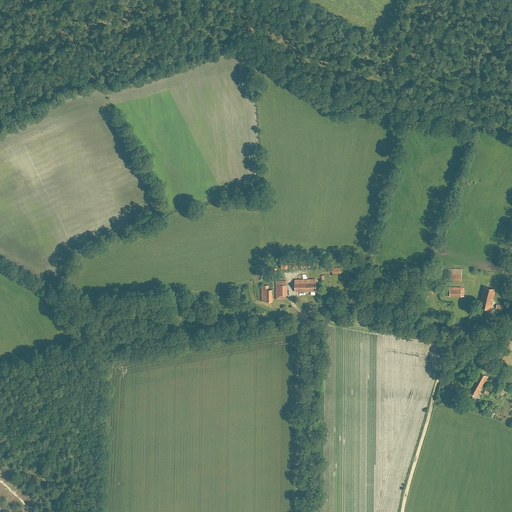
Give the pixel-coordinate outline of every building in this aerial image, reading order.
[(299,269),(300,261),(282,261),(281,269),(299,269)] [(448,268),(447,280),(461,281),(462,269),(448,268)] [(295,292),(316,291),(316,279),(295,280),(295,292)] [(276,299),(286,299),(286,281),(276,281),(276,299)] [(262,302),(273,302),(273,290),(269,290),(269,285),(262,286),(262,302)] [(464,296),(464,288),(447,287),(447,296),(464,296)] [(491,310),(495,290),(484,287),(479,307),(491,310)] [(478,398),(489,377),(479,372),(468,392),(478,398)] [(505,397),(509,382),(503,381),(499,395),(505,397)]
